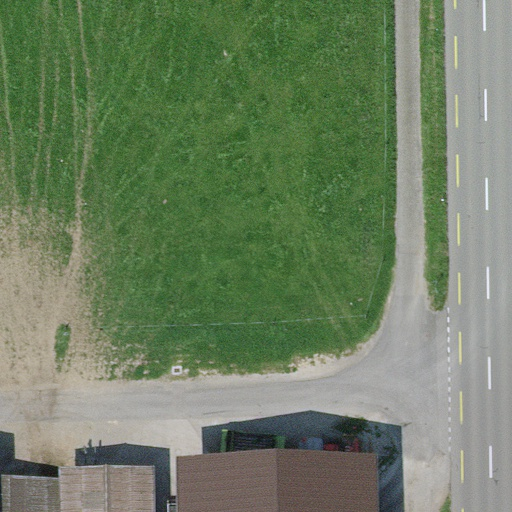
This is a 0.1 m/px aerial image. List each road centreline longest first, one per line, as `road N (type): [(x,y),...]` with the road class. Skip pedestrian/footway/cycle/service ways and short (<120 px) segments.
road 1 (track): [(410,0),(419,511)]
road 2 (secondary): [(494,511),(489,0)]
road 3 (track): [(493,395),(0,401)]
